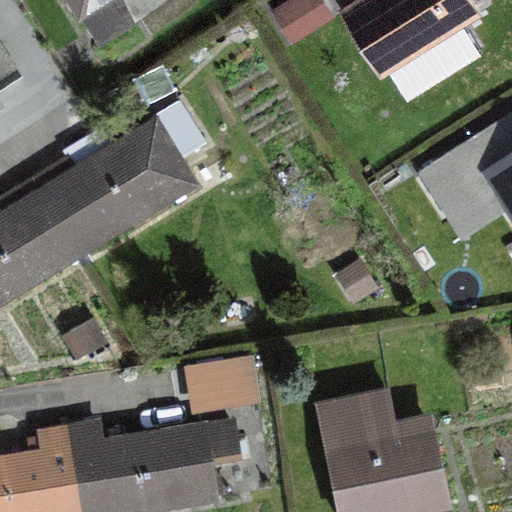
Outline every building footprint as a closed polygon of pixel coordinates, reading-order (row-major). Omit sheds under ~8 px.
[(68,0),(78,15),(101,0),(68,0)] [(350,0),(400,85),(476,41),(455,7),(466,0),(350,0)] [(181,107),(37,189),(73,252),(195,182),(179,153),(200,141),(181,107)] [(511,107),(417,166),(461,236),(506,208),(511,218),(511,107)] [(37,189),(0,211),(0,296),(73,252),(37,189)] [(250,360),(192,365),(196,404),(254,399),(250,360)] [(390,396),(318,410),(321,423),(338,511),(380,511),(443,500),(428,420),(396,426),(390,396)] [(101,422),(72,428),(83,511),(118,511),(216,496),(211,460),(239,455),(235,425),(104,445),(101,422)] [(0,511),(83,511),(72,428),(40,432),(43,453),(0,458),(0,511)]
